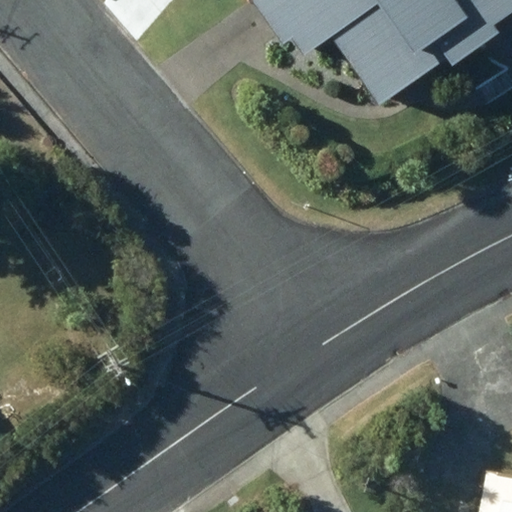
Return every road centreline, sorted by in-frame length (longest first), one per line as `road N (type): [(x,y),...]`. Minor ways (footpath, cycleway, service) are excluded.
road 1 (residential): [(309,361),(21,0)]
road 2 (residential): [(98,511),(309,361)]
road 3 (residential): [(309,361),(511,246)]
